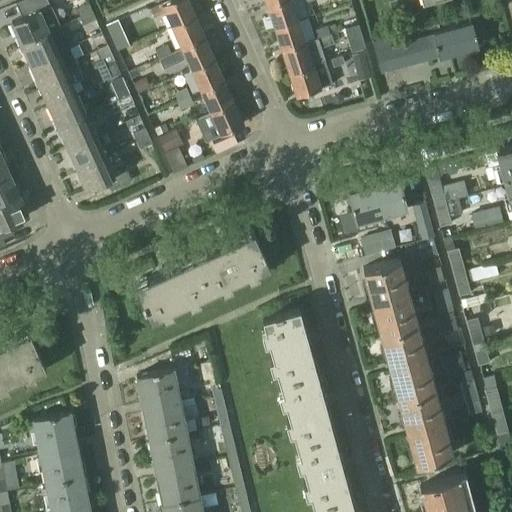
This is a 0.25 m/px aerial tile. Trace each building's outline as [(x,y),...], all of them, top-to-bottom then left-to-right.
[(48,29),(39,9),(50,4),(47,0),(17,0),(15,1),(22,16),(11,20),(20,42),(48,29)] [(187,0),(166,0),(149,8),(153,15),(164,10),(171,25),(194,14),(187,0)] [(297,18),(291,0),(275,0),(266,3),(273,26),(297,18)] [(87,3),(76,8),(79,16),(91,10),(87,3)] [(91,10),(79,16),(83,24),(95,18),(91,10)] [(194,14),(171,25),(180,46),(203,36),(194,14)] [(117,18),(105,23),(116,48),(128,43),(117,18)] [(304,40),(297,18),(273,26),(280,48),(304,40)] [(439,54),(476,44),(470,21),(433,32),(433,33),(389,45),(386,37),(372,41),(379,69),(438,53),(439,54)] [(357,23),(345,27),(352,50),(364,46),(357,23)] [(326,24),(314,28),(316,37),(329,33),(326,24)] [(57,50),(48,29),(20,42),(29,63),(57,50)] [(329,33),(316,37),(319,45),(331,41),(329,33)] [(169,51),(157,56),(162,67),(185,56),(190,67),(213,57),(203,36),(180,46),(169,51)] [(304,40),(280,48),(288,70),(323,59),(319,45),(316,37),(304,40)] [(166,43),(154,49),(157,56),(169,51),(166,43)] [(106,44),(94,50),(98,57),(110,52),(106,44)] [(77,66),(68,45),(57,50),(29,63),(39,83),(77,66)] [(362,51),(351,54),(357,77),(368,74),(362,51)] [(110,52),(98,57),(102,65),(113,60),(110,52)] [(340,55),(330,58),(333,66),(342,62),(340,55)] [(223,78),(220,72),(213,57),(190,67),(200,89),(223,78)] [(323,59),(288,70),(295,94),(331,83),(323,59)] [(76,91),(71,81),(82,76),(77,66),(39,83),(48,104),(76,91)] [(143,77),(132,82),(136,91),(147,86),(143,77)] [(223,78),(200,89),(209,110),(232,100),(223,78)] [(125,85),(113,91),(116,98),(128,93),(125,85)] [(185,86),(173,91),(177,99),(188,94),(185,86)] [(85,112),(76,91),(48,104),(57,125),(85,112)] [(128,93),(116,98),(120,107),(132,101),(128,93)] [(188,94),(177,99),(180,107),(192,102),(188,94)] [(209,110),(194,117),(204,139),(242,122),(232,100),(209,110)] [(94,133),(85,112),(57,125),(66,146),(94,133)] [(164,123),(154,128),(156,134),(167,130),(164,123)] [(144,127),(132,132),(135,140),(147,134),(144,127)] [(171,131),(157,137),(164,151),(177,144),(171,131)] [(104,154),(94,133),(66,146),(76,166),(104,154)] [(147,134),(135,140),(139,148),(151,143),(147,134)] [(511,142),(494,148),(511,215),(511,142)] [(176,146),(163,152),(172,171),(185,166),(176,146)] [(0,175),(8,172),(0,153),(0,175)] [(112,173),(104,154),(76,166),(85,188),(105,179),(109,188),(129,179),(124,168),(112,173)] [(442,185),(436,164),(423,167),(439,225),(452,222),(450,215),(446,200),(442,185)] [(0,200),(17,192),(8,172),(0,175),(0,200)] [(405,207),(397,178),(372,185),(380,214),(405,207)] [(459,181),(442,185),(446,200),(456,198),(463,196),(459,181)] [(380,214),(372,185),(347,192),(355,221),(380,214)] [(0,245),(4,244),(1,238),(11,233),(7,223),(27,214),(17,192),(0,200),(0,245)] [(456,198),(446,200),(450,215),(460,213),(456,198)] [(420,239),(433,235),(424,200),(411,204),(420,239)] [(491,207),(470,212),(474,227),(495,222),(491,207)] [(267,264),(252,229),(192,256),(207,291),(267,264)] [(389,229),(359,237),(362,249),(364,254),(394,246),(392,241),(389,229)] [(450,236),(443,238),(445,245),(452,243),(450,236)] [(432,237),(415,242),(419,258),(436,253),(432,237)] [(471,291),(458,246),(446,249),(458,294),(471,291)] [(207,291),(192,256),(132,283),(147,318),(207,291)] [(415,322),(406,289),(397,256),(361,266),(379,332),(415,322)] [(494,261),(469,268),(472,280),(497,273),(494,261)] [(438,266),(426,269),(429,282),(441,278),(438,266)] [(445,288),(431,292),(437,314),(452,310),(445,288)] [(314,369),(306,338),(297,306),(261,316),(278,379),(314,369)] [(451,312),(438,315),(442,331),(456,327),(451,312)] [(490,361),(477,315),(465,318),(478,364),(490,361)] [(433,387),(424,354),(415,322),(379,332),(397,397),(433,387)] [(0,384),(44,365),(28,330),(0,342),(0,384)] [(458,351),(446,354),(451,372),(463,368),(458,351)] [(210,362),(198,365),(202,382),(214,379),(210,362)] [(178,399),(171,366),(134,373),(141,406),(178,399)] [(332,432),(323,400),(314,369),(278,379),(295,442),(332,432)] [(511,441),(493,373),(481,377),(500,444),(511,441)] [(471,379),(460,382),(468,412),(479,408),(471,379)] [(219,387),(210,390),(216,414),(219,426),(228,424),(225,412),(219,387)] [(451,453),(442,420),(433,387),(397,397),(415,463),(451,453)] [(185,431),(178,399),(141,406),(147,438),(185,431)] [(81,474),(74,442),(68,410),(31,417),(44,481),(81,474)] [(231,435),(228,424),(219,426),(221,438),(231,435)] [(191,462),(185,431),(147,438),(153,470),(191,462)] [(349,495),(340,463),(332,432),(295,442),(312,505),(349,495)] [(237,460),(234,448),(225,450),(227,462),(237,460)] [(11,511),(0,457),(0,502),(2,511),(11,511)] [(197,494),(191,462),(153,470),(160,501),(197,494)] [(243,485),(239,472),(230,474),(234,487),(243,485)] [(88,511),(87,505),(81,474),(44,481),(49,511),(88,511)] [(464,511),(462,503),(454,474),(418,484),(425,511),(464,511)] [(245,496),(243,485),(234,487),(236,499),(245,496)] [(200,511),(197,494),(160,501),(161,511),(200,511)] [(353,511),(349,495),(312,505),(314,511),(353,511)]
